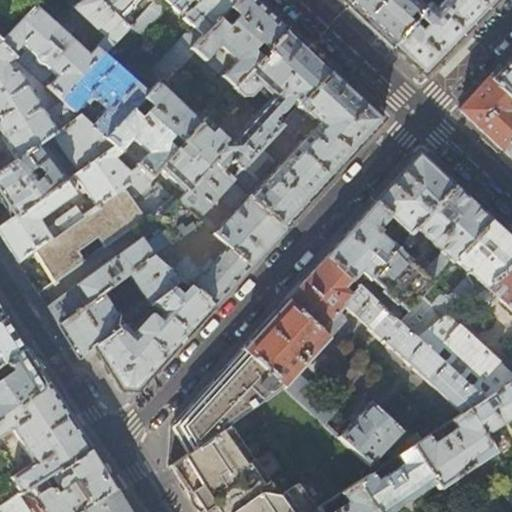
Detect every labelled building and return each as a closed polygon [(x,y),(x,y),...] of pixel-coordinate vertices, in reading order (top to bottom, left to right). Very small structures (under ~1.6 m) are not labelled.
[(80,0),(74,7),(106,38),(89,56),(34,7),(0,43),(0,46),(59,101),(128,28),(98,1),(98,0),(80,0)] [(105,139),(156,85),(174,66),(237,0),(154,0),(133,22),(128,28),(59,101),(72,113),(89,95),(106,111),(92,128),(105,139)] [(98,0),(98,1),(128,28),(133,22),(120,10),(129,0),(98,0)] [(265,11),(252,0),(237,0),(174,66),(179,70),(195,53),(234,88),(286,31),(265,11)] [(354,0),(348,7),(368,26),(392,48),(428,7),(433,0),(354,0)] [(443,0),(433,11),(428,7),(392,48),(406,61),(422,76),(456,42),(487,11),(475,0),(443,0)] [(475,0),(487,11),(496,0),(475,0)] [(306,50),(286,31),(234,88),(233,89),(241,97),(250,96),(259,86),(271,98),(233,139),(226,140),(205,119),(199,125),(182,143),(195,154),(188,161),(176,150),(149,179),(172,199),(176,203),(211,165),(230,182),(261,148),(280,128),(331,72),(306,50)] [(59,101),(0,46),(0,134),(17,161),(78,118),(72,113),(59,101)] [(511,55),(488,80),(511,101),(511,55)] [(353,94),(331,72),(280,128),(291,137),(296,131),(303,138),(281,162),(278,159),(276,162),(261,148),(230,182),(282,230),(358,147),(382,120),(353,94)] [(511,101),(488,80),(487,79),(458,111),(482,132),(502,151),(511,139),(511,101)] [(199,125),(156,85),(105,139),(114,147),(119,152),(131,139),(147,154),(136,167),(144,174),(149,179),(176,150),(182,143),(199,125)] [(80,117),(78,118),(17,161),(0,172),(0,200),(11,219),(65,181),(69,178),(48,146),(60,138),(82,169),(114,147),(105,139),(92,128),(80,117)] [(511,139),(502,151),(511,160),(511,139)] [(120,153),(119,152),(114,147),(82,169),(73,175),(95,208),(144,174),(136,167),(127,174),(113,161),(120,153)] [(406,241),(454,188),(436,171),(418,154),(376,201),(325,256),(362,289),(396,252),(397,250),(381,236),(387,229),(384,225),(390,218),(405,231),(400,236),(406,241)] [(282,230),(230,182),(211,165),(176,203),(196,220),(217,196),(234,212),(213,236),(226,248),(215,259),(208,253),(196,266),(191,266),(167,247),(150,258),(181,283),(211,308),(269,244),(282,230)] [(149,179),(144,174),(95,208),(84,216),(32,252),(51,284),(83,261),(77,253),(96,240),(102,248),(130,228),(172,199),(149,179)] [(74,196),(65,181),(11,219),(0,226),(0,236),(7,247),(17,263),(32,252),(84,216),(79,208),(44,232),(37,222),(74,196)] [(471,203),(454,188),(406,241),(403,244),(413,253),(423,243),(428,247),(431,244),(445,256),(422,275),(396,252),(362,289),(398,322),(403,316),(446,270),(491,221),(471,203)] [(196,220),(176,203),(172,199),(130,228),(139,241),(46,308),(52,317),(57,325),(99,295),(128,275),(150,258),(167,247),(200,224),(196,220)] [(511,240),(507,236),(491,221),(446,270),(451,274),(460,265),(470,274),(465,281),(464,280),(447,299),(446,298),(439,298),(433,305),(434,311),(442,318),(445,316),(476,293),(511,265),(511,240)] [(362,289),(325,256),(285,301),(241,349),(244,352),(283,388),(324,425),(336,411),(296,374),(344,322),(344,316),(339,311),(343,307),(353,317),(354,316),(368,329),(367,330),(388,349),(389,348),(404,362),(403,363),(416,373),(462,413),(466,411),(482,399),(415,338),(398,322),(362,289)] [(181,283),(150,258),(128,275),(149,307),(150,306),(181,283)] [(511,265),(476,293),(487,303),(495,297),(511,311),(511,265)] [(211,308),(181,283),(150,306),(161,315),(155,322),(150,317),(147,317),(130,335),(121,327),(93,348),(119,391),(134,392),(175,347),(211,308)] [(121,327),(99,295),(57,325),(68,342),(79,359),(93,348),(121,327)] [(422,333),(403,316),(398,322),(415,338),(422,333)] [(511,379),(511,377),(445,316),(442,318),(422,333),(415,338),(482,399),(505,384),(511,379)] [(2,321),(0,322),(0,365),(23,349),(12,331),(4,319),(2,321)] [(34,368),(23,349),(0,365),(0,415),(45,385),(34,368)] [(221,431),(283,388),(244,352),(228,370),(190,412),(176,427),(191,452),(221,431)] [(45,385),(0,415),(0,444),(7,440),(4,434),(10,429),(30,461),(26,463),(28,466),(10,478),(20,494),(30,487),(90,451),(66,413),(47,384),(45,385)] [(511,417),(511,394),(505,384),(482,399),(466,411),(483,436),(511,417)] [(370,403),(339,438),(370,467),(402,431),(370,403)] [(466,411),(462,413),(451,420),(457,430),(432,446),(426,437),(411,447),(435,483),(439,490),(494,453),(483,436),(466,411)] [(236,440),(231,444),(221,431),(191,452),(168,468),(176,482),(195,511),(314,511),(296,486),(278,498),(236,440)] [(376,483),(371,475),(356,485),(373,511),(391,511),(435,483),(411,447),(398,456),(403,465),(376,483)] [(90,451),(30,487),(46,511),(29,511),(18,495),(0,505),(0,511),(81,511),(114,490),(103,472),(90,451)] [(511,506),(511,484),(502,491),(511,506)] [(373,511),(356,485),(342,494),(347,503),(333,511),(318,511),(318,510),(315,511),(373,511)] [(127,511),(114,490),(81,511),(127,511)]
